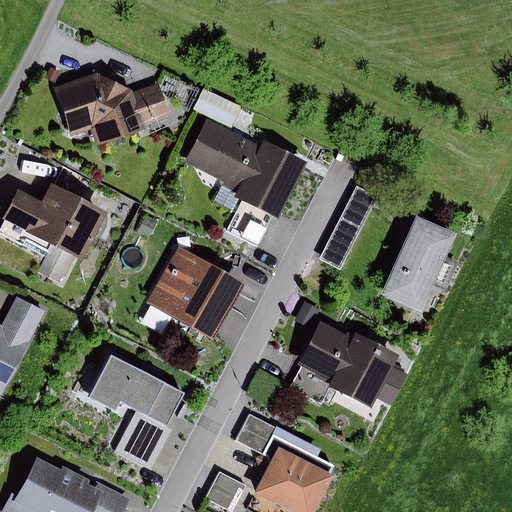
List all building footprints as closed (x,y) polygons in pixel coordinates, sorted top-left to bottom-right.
[(49,68),(43,78),(52,83),(58,73),(49,68)] [(96,75),(54,89),(71,136),(89,130),(95,150),(146,132),(144,128),(170,119),(158,82),(131,91),(96,75)] [(203,88),(192,110),(230,128),(241,106),(203,88)] [(259,146),(204,118),(181,162),(236,191),(233,197),(241,201),(271,217),(278,220),(306,166),(261,143),(259,146)] [(377,195),(356,184),(318,259),(339,270),(377,195)] [(42,203),(16,190),(1,220),(77,259),(101,214),(50,188),(42,203)] [(271,217),(241,201),(225,232),(255,247),(271,217)] [(143,214),(137,227),(152,234),(159,221),(143,214)] [(454,236),(414,218),(379,295),(418,313),(430,285),(445,292),(457,264),(444,258),(454,236)] [(49,249),(36,272),(59,285),(72,261),(49,249)] [(241,284),(177,249),(148,302),(212,337),(232,299),(241,284)] [(0,330),(0,389),(41,313),(16,299),(0,330)] [(397,356),(319,316),(295,363),(300,366),(329,381),(326,387),(367,408),(374,396),(389,404),(404,375),(390,368),(397,356)] [(180,395),(108,357),(88,395),(112,408),(116,401),(136,412),(116,451),(148,468),(168,429),(163,427),(180,395)] [(329,381),(300,366),(294,377),(288,388),(316,403),(326,387),(329,381)] [(235,441),(261,455),(274,429),(248,415),(235,441)] [(310,511),(330,475),(277,448),(253,494),(288,511),(310,511)] [(56,469),(35,459),(15,498),(10,496),(1,511),(124,511),(132,499),(94,480),(92,486),(89,484),(92,480),(59,464),(56,469)] [(219,473),(205,497),(229,511),(244,487),(219,473)]
